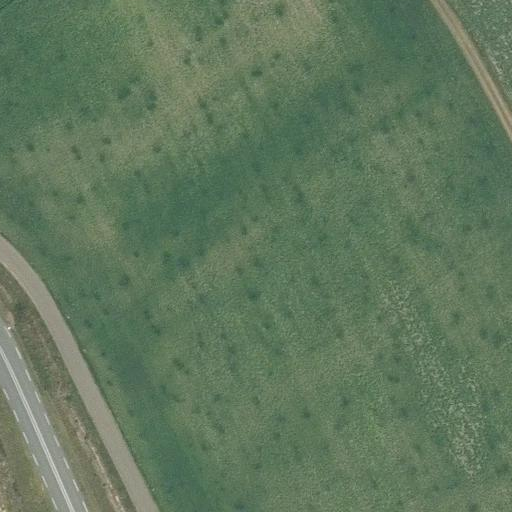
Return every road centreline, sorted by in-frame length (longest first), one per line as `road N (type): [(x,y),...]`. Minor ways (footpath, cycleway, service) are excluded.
road 1 (unclassified): [(150,511),(29,280),(0,241)]
road 2 (unknown): [(511,161),(426,0)]
road 3 (trunk): [(72,511),(0,345)]
